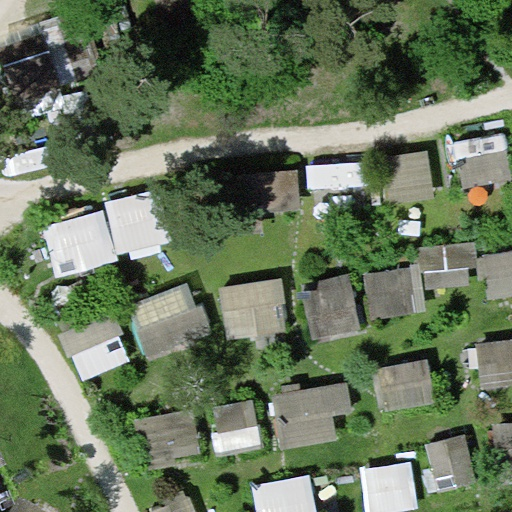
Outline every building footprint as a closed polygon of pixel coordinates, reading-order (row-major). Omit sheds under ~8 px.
[(55,83),(39,34),(1,47),(16,95),(55,83)] [(474,174),(511,165),(511,137),(510,130),(467,140),(474,174)] [(168,184),(50,206),(59,258),(178,236),(168,184)] [(511,240),(491,245),(498,285),(511,282),(511,240)] [(368,305),(425,304),(425,256),(368,256),(368,305)] [(238,328),(296,315),(284,263),(226,276),(238,328)] [(360,264),(312,269),(318,327),(366,323),(360,264)] [(197,269),(138,294),(160,347),(219,322),(197,269)] [(88,367),(138,349),(122,304),(72,322),(88,367)] [(396,391),(439,388),(436,352),(393,355),(396,391)] [(283,377),(284,432),(356,430),(354,375),(283,377)] [(265,402),(227,401),(226,434),(265,435),(265,402)] [(376,501),(426,497),(422,450),(372,455),(376,501)] [(260,473),(269,511),(319,511),(331,509),(319,459),(260,473)] [(71,511),(31,489),(17,511),(71,511)]
